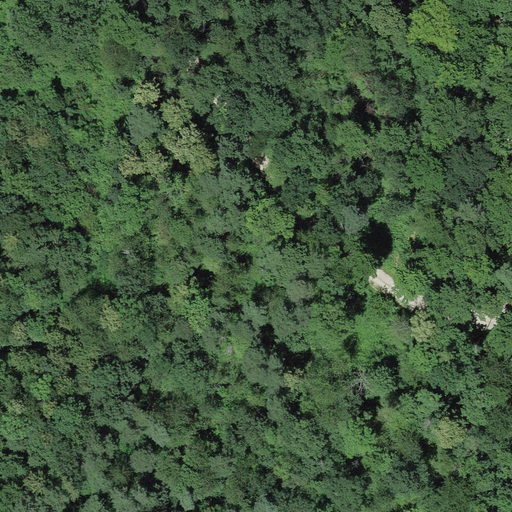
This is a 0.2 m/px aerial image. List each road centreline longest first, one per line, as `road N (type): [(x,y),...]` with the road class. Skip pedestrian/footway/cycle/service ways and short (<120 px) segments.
road 1 (track): [(140,0),(294,211),(346,256),(445,319),(495,324),(511,317)]
road 2 (track): [(511,152),(500,128),(511,23)]
